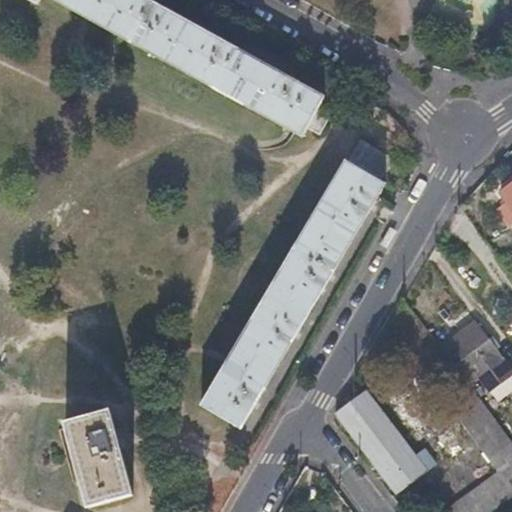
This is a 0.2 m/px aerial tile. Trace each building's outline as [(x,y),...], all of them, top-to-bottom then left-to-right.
[(31,0),(39,4),(40,0),(52,0),(303,138),(324,97),(146,0),(31,0)] [(346,163),(380,182),(393,160),(360,142),(346,163)] [(385,185),(380,182),(346,163),(201,406),(239,428),(385,185)] [(511,187),(502,195),(511,209),(511,187)] [(511,295),(511,290),(496,270),(472,287),(504,330),(511,325),(511,309),(506,301),(511,295)] [(511,377),(476,328),(442,353),(462,381),(468,388),(478,380),(490,395),(511,378),(511,377)] [(422,390),(412,377),(384,399),(393,412),(422,390)] [(487,478),(505,502),(511,496),(511,446),(468,388),(462,381),(441,396),(496,471),(487,478)] [(438,463),(427,447),(414,456),(366,391),(336,414),(396,494),(438,463)] [(429,404),(422,395),(416,399),(423,408),(429,404)] [(66,422),(89,507),(131,496),(108,411),(66,422)] [(442,511),(490,511),(505,502),(487,478),(442,511)]
